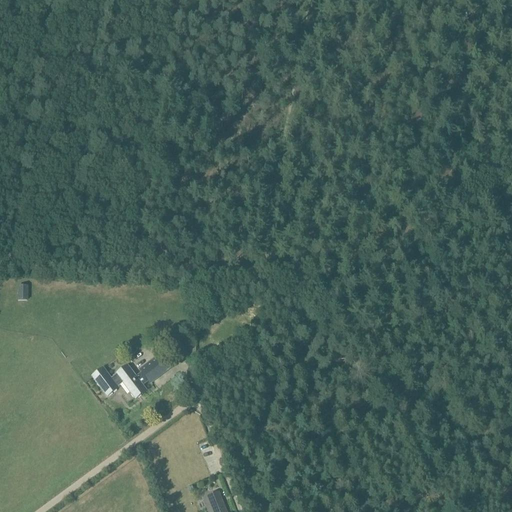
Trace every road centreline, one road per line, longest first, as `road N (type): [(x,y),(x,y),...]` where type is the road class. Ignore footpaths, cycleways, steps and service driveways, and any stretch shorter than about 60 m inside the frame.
road 1 (track): [(39,511),(339,284)]
road 2 (track): [(339,284),(0,261)]
road 3 (track): [(307,0),(258,277)]
road 4 (track): [(339,284),(511,156)]
road 5 (track): [(192,399),(236,511)]
